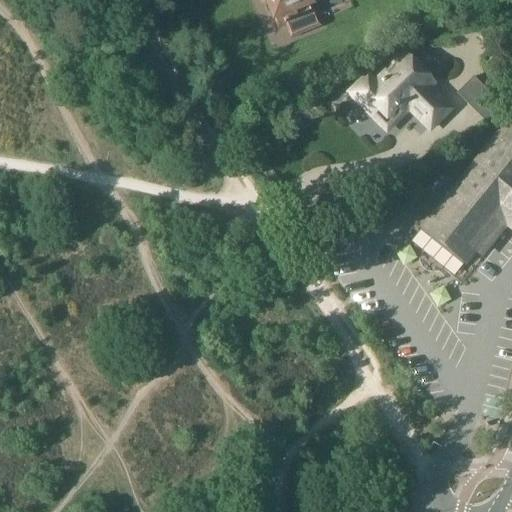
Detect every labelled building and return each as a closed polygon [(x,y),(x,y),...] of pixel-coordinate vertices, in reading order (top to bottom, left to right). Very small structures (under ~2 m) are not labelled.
[(265,0),(267,4),(264,9),(267,15),(272,16),(277,28),(278,31),(285,28),(290,39),(320,27),(316,16),(311,3),(309,0),(265,0)] [(476,58),(493,57),(492,22),(476,23),(476,30),(470,30),(471,44),(476,44),(476,58)] [(375,81),(368,74),(350,92),(383,126),(406,103),(428,125),(447,106),(425,83),(427,81),(402,55),(375,81)] [(474,78),(457,94),(467,104),(484,87),(474,78)] [(482,260),(506,229),(511,234),(511,112),(418,229),(466,267),(475,255),(482,260)]
